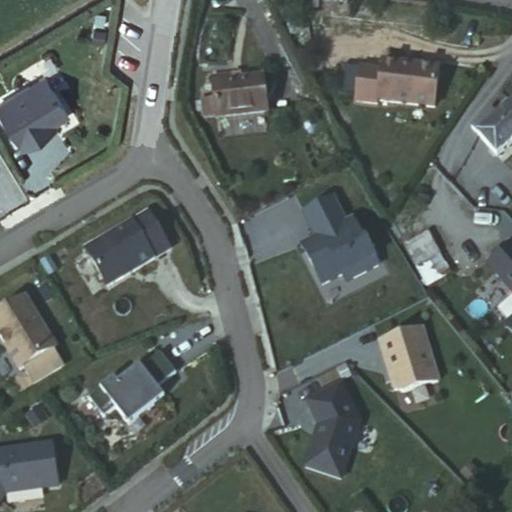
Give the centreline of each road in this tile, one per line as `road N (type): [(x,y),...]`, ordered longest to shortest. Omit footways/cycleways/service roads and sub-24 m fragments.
road 1 (residential): [(152,167),(203,212),(256,403),(250,432)]
road 2 (unknown): [(511,46),(458,133),(439,192),(496,301)]
road 3 (residential): [(152,167),(0,256)]
road 4 (residential): [(170,0),(152,167)]
road 5 (residential): [(250,432),(144,511)]
